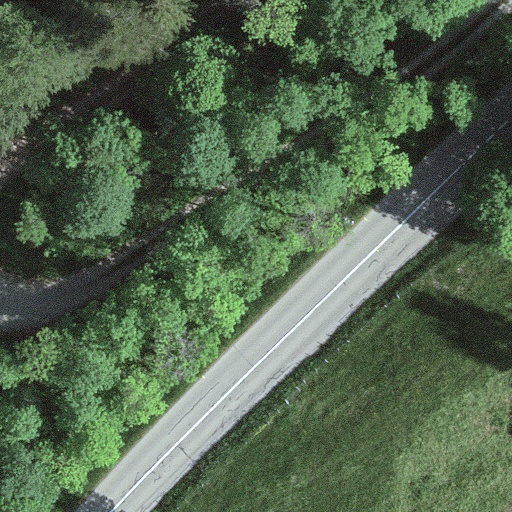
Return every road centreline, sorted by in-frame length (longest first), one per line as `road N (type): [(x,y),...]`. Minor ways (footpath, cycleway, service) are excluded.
road 1 (track): [(492,0),(140,251),(69,292),(0,300)]
road 2 (secondary): [(511,121),(112,511)]
road 3 (track): [(0,163),(221,0)]
